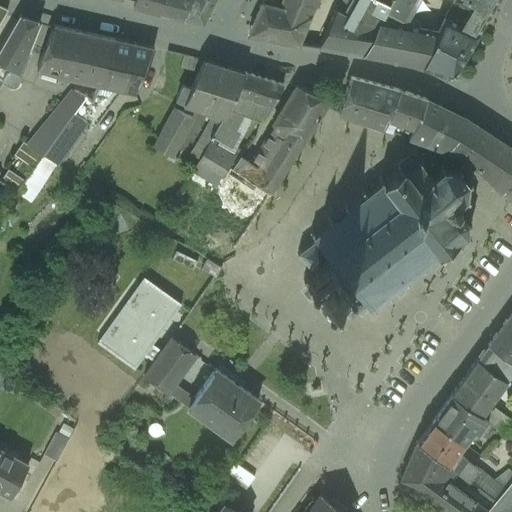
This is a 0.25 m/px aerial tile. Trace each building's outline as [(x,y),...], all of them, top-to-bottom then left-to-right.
[(135,0),(133,6),(159,14),(163,0),(135,0)] [(186,18),(196,0),(163,0),(159,14),(185,20),(186,18)] [(196,0),(186,18),(202,22),(213,0),(196,0)] [(248,34),(298,43),(317,0),(261,0),(261,2),(248,34)] [(318,47),(362,54),(378,19),(383,10),(388,0),(351,0),(351,1),(350,0),(343,0),(336,10),(318,47)] [(388,0),(383,10),(408,23),(420,0),(388,0)] [(453,0),(445,17),(477,33),(496,0),(453,0)] [(29,48),(40,20),(18,14),(0,45),(0,62),(9,67),(1,80),(3,81),(9,85),(14,86),(18,82),(30,49),(29,48)] [(438,31),(421,66),(447,74),(456,70),(477,33),(445,17),(438,31)] [(362,54),(407,63),(419,27),(378,19),(362,54)] [(99,84),(112,37),(53,25),(36,68),(67,78),(99,84)] [(419,27),(407,63),(421,66),(438,31),(419,27)] [(135,93),(153,47),(112,37),(99,84),(92,101),(84,95),(66,121),(80,132),(87,122),(92,127),(119,90),(135,93)] [(224,115),(244,72),(203,59),(190,88),(182,84),(175,99),(184,103),(207,110),(205,114),(211,118),(198,140),(205,145),(209,140),(212,134),(224,115)] [(0,85),(3,81),(1,80),(9,67),(0,62),(0,85)] [(282,84),(244,72),(224,115),(212,134),(231,145),(247,115),(261,120),(272,104),(282,84)] [(381,128),(398,90),(350,77),(341,104),(338,112),(381,128)] [(329,101),(296,86),(273,123),(274,123),(249,162),(262,171),(265,165),(281,175),(329,101)] [(66,121),(84,95),(71,90),(27,144),(42,154),(56,163),(58,164),(63,158),(65,159),(84,134),(80,132),(66,121)] [(409,138),(426,99),(398,90),(381,128),(409,138)] [(500,193),(511,177),(511,148),(469,120),(426,99),(409,138),(465,158),(500,193)] [(192,117),(173,107),(152,146),(171,156),(192,117)] [(235,157),(209,140),(205,145),(190,169),(216,186),(229,166),(235,157)] [(22,141),(13,155),(33,168),(42,154),(27,144),(22,141)] [(414,150),(395,165),(398,169),(384,180),(381,176),(377,178),(380,182),(367,193),(363,189),(360,192),(363,196),(348,207),(345,203),(342,206),(345,210),(343,212),(341,209),(332,216),(334,218),(332,220),(329,216),(326,219),(329,223),(315,234),(312,230),(309,232),(312,236),(311,237),(314,240),(301,250),(299,248),(297,250),(299,252),(296,254),(298,256),(300,255),(312,270),(308,274),(306,272),(303,274),(304,276),(303,277),(304,279),(302,280),(305,283),(307,282),(309,285),(306,285),(306,287),(309,287),(312,292),(316,297),(315,300),(318,300),(318,297),(321,300),(319,301),(322,305),(323,303),(325,305),(326,304),(327,305),(331,303),(329,301),(334,297),(346,312),(344,314),(346,316),(348,314),(350,317),(353,314),(351,312),(364,302),(369,308),(372,312),(375,309),(372,305),(385,295),(388,299),(391,296),(388,293),(391,291),(393,293),(401,286),(399,284),(402,282),(405,285),(409,283),(406,279),(419,268),(422,272),(426,269),(423,265),(437,254),(440,257),(444,255),(441,251),(454,240),(457,244),(460,242),(457,238),(463,234),(468,236),(470,233),(468,229),(465,221),(470,219),(468,215),(463,217),(458,210),(461,207),(455,203),(462,197),(466,199),(468,196),(464,193),(465,183),(470,182),(469,178),(464,179),(458,171),(460,167),(456,165),(454,169),(444,167),(442,163),(439,164),(438,163),(429,171),(422,161),(423,156),(420,156),(420,157),(414,150)] [(25,180),(17,191),(16,192),(30,202),(56,163),(42,154),(33,168),(25,180)] [(239,156),(231,167),(270,193),(281,175),(265,165),(262,171),(249,162),(239,156)] [(25,180),(7,168),(0,179),(17,191),(25,180)] [(511,201),(511,177),(500,193),(507,198),(511,201)] [(151,344),(180,303),(143,277),(97,341),(134,368),(144,354),(154,361),(161,351),(151,344)] [(511,310),(477,358),(505,379),(511,370),(511,310)] [(194,354),(171,337),(161,351),(154,361),(143,375),(167,392),(174,383),(194,354)] [(505,379),(477,358),(451,394),(486,420),(505,434),(511,424),(511,420),(494,407),(491,411),(486,407),(505,379)] [(258,400),(215,369),(194,398),(187,407),(230,438),(258,400)] [(167,392),(187,407),(194,398),(174,383),(167,392)] [(486,420),(451,394),(431,421),(462,444),(473,429),(477,432),(486,420)] [(462,444),(431,421),(417,440),(458,473),(468,480),(477,468),(456,452),(462,444)] [(55,431),(43,454),(56,461),(68,439),(55,431)] [(434,504),(451,482),(458,473),(417,440),(416,442),(400,479),(434,504)] [(27,463),(0,448),(0,491),(9,497),(27,463)] [(511,511),(511,480),(495,501),(495,502),(494,508),(490,511),(511,511)] [(451,482),(434,504),(444,511),(483,511),(486,509),(451,482)] [(345,511),(318,492),(303,511),(345,511)] [(237,511),(223,501),(215,511),(237,511)]
